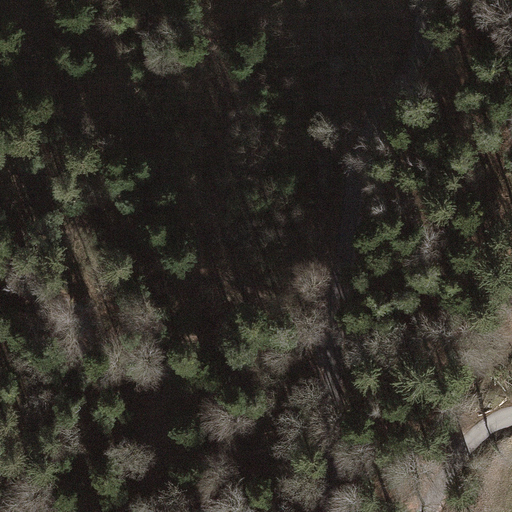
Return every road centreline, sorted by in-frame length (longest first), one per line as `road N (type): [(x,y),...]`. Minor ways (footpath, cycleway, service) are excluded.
road 1 (unclassified): [(413,0),(424,23),(366,124),(343,324),(334,511)]
road 2 (unclassified): [(403,511),(442,460),(511,420)]
